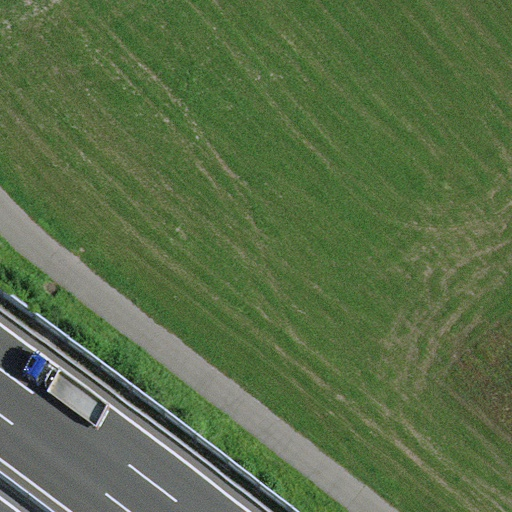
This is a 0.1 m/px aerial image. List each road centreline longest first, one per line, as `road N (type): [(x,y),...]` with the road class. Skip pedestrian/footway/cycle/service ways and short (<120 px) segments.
road 1 (track): [(367,511),(0,217)]
road 2 (motorway): [(155,511),(0,391)]
